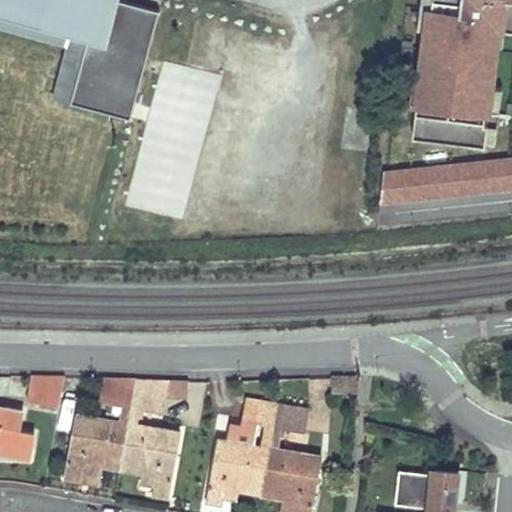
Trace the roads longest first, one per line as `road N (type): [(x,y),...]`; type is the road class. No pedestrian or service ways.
road 1 (residential): [(0,353),(369,351),(417,359)]
road 2 (residential): [(511,437),(461,412),(417,359)]
